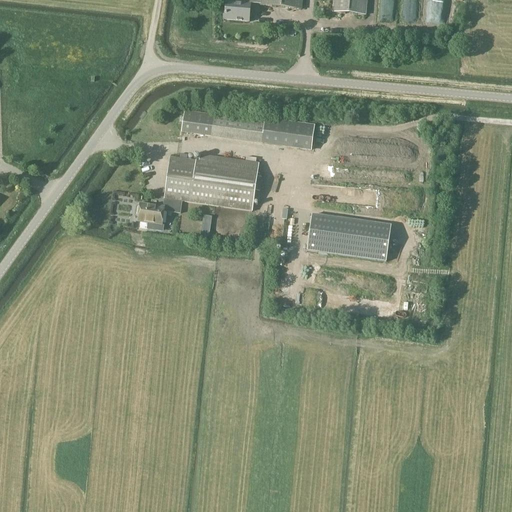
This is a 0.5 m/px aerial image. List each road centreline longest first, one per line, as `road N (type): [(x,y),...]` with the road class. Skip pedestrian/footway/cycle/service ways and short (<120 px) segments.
road 1 (tertiary): [(511,98),(176,69),(139,79)]
road 2 (tertiary): [(0,272),(139,79)]
